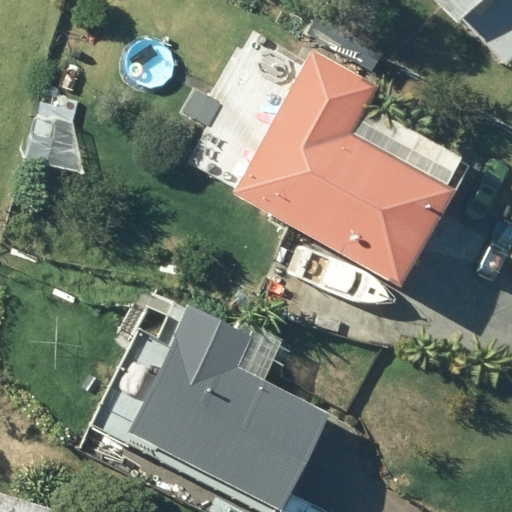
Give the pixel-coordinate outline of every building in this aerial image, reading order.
[(511,0),(438,0),(510,70),(511,67),(511,0)] [(233,200),(405,295),(474,169),(370,111),(384,90),(315,52),(233,200)] [(131,438),(277,511),(288,511),(334,421),(265,387),(285,343),(242,322),(236,336),(190,312),(131,438)] [(93,389),(111,346),(76,331),(57,373),(93,389)] [(341,356),(333,382),(369,395),(378,368),(341,356)] [(55,511),(0,493),(0,511),(55,511)]
